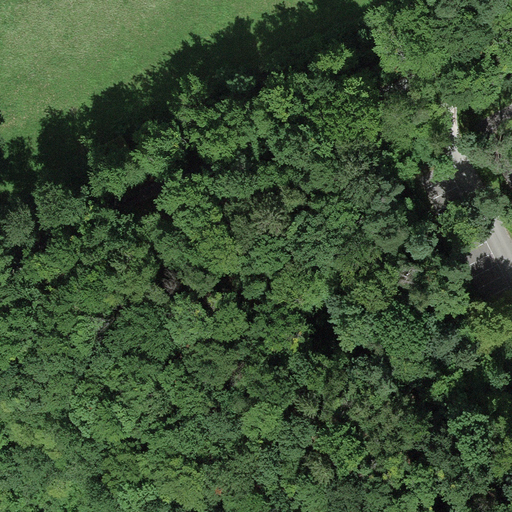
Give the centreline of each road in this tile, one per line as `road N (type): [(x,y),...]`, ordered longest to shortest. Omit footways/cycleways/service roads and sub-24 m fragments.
road 1 (track): [(0,258),(433,76)]
road 2 (track): [(433,76),(511,272)]
